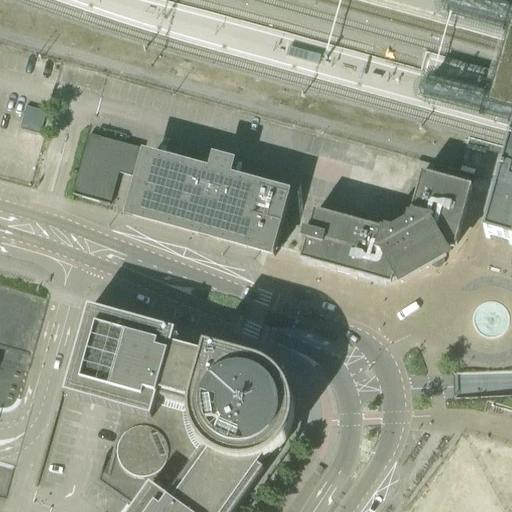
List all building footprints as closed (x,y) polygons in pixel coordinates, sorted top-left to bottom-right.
[(511,36),(508,49),(503,67),(489,119),(511,125),(511,142),(504,172),(511,174),(511,36)] [(321,58),(288,49),(286,58),(318,67),(321,58)] [(46,113),(26,108),(20,131),(40,136),(46,113)] [(89,136),(73,196),(110,207),(119,174),(133,178),(135,171),(139,158),(141,150),(89,136)] [(141,190),(134,218),(199,236),(199,235),(273,255),(272,257),(274,258),(291,197),(289,197),(288,198),(226,181),(230,167),(217,163),(213,178),(149,160),(145,174),(142,188),(139,187),(139,189),(141,190)] [(434,168),(415,163),(413,173),(422,176),(431,178),(434,168)] [(511,174),(504,172),(484,242),(511,249),(511,174)] [(448,250),(455,253),(472,189),(431,178),(422,176),(411,218),(408,217),(406,224),(393,232),(385,230),(385,232),(341,221),(351,184),(326,177),(318,206),(316,214),(315,214),(309,234),(304,233),(302,242),(307,243),(301,264),(392,289),(394,282),(398,279),(401,284),(446,258),(444,253),(448,250)] [(20,403),(20,402),(21,400),(49,301),(0,287),(0,498),(6,500),(15,467),(0,462),(0,413),(2,413),(3,413),(5,413),(6,413),(8,413),(9,413),(11,412),(12,411),(14,410),(15,409),(16,408),(17,407),(18,406),(19,405),(20,403)] [(236,511),(285,443),(292,429),(294,421),(294,414),(293,407),(292,399),(288,391),(282,382),(278,377),(273,373),(270,371),(264,367),(258,365),(175,342),(177,335),(89,311),(65,398),(125,414),(113,458),(105,456),(98,483),(136,510),(134,511),(236,511)] [(484,466),(506,511),(511,511),(511,447),(498,444),(484,452),(478,441),(482,439),(468,436),(484,466)]
